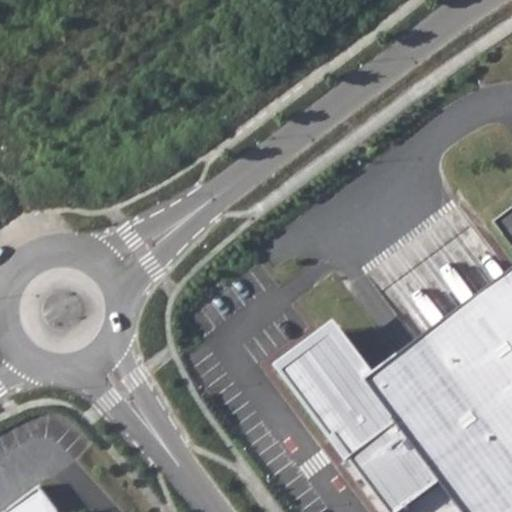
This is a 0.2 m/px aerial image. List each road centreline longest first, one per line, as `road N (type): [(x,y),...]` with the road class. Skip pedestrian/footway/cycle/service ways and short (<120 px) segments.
road 1 (residential): [(231,193),(493,0)]
road 2 (unclassified): [(94,357),(214,511)]
road 3 (residential): [(231,193),(81,264)]
road 4 (residential): [(119,306),(231,193)]
